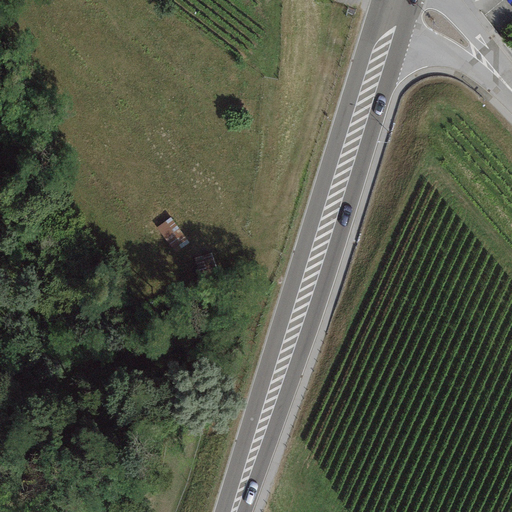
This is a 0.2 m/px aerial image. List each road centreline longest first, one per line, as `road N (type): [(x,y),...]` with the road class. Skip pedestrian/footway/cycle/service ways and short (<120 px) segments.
road 1 (secondary): [(231,511),(394,0)]
road 2 (unclassified): [(414,0),(511,115)]
